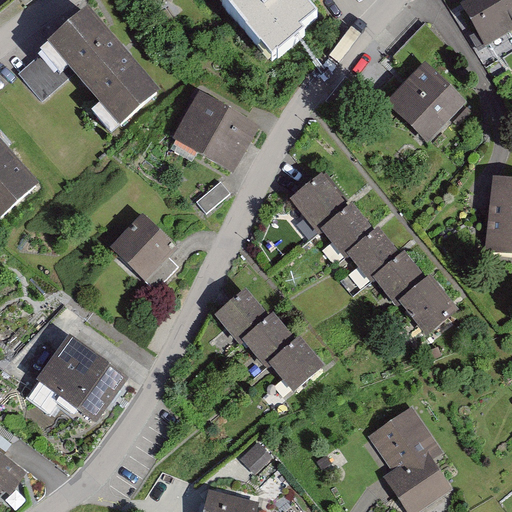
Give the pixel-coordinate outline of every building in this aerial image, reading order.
[(221,0),(216,4),(262,69),(332,20),(318,0),(221,0)] [(511,0),(474,0),(464,6),(487,45),(511,29),(511,0)] [(171,100),(102,12),(51,52),(73,81),(120,140),(171,100)] [(51,52),(45,56),(20,76),(48,105),(73,81),(51,52)] [(465,104),(427,66),(391,102),(429,140),(465,104)] [(355,112),(374,90),(349,68),(330,90),(355,112)] [(265,122),(208,94),(182,148),(239,176),(265,122)] [(53,186),(0,123),(0,230),(0,231),(53,186)] [(349,205),(321,171),(289,197),(319,235),(325,230),(348,259),(352,255),(371,278),(376,274),(397,301),(403,296),(430,330),(456,309),(431,278),(428,280),(405,251),(399,256),(378,230),(374,232),(351,203),(349,205)] [(511,181),(505,180),(494,256),(511,258),(511,181)] [(236,199),(223,188),(202,203),(211,216),(236,199)] [(186,249),(155,216),(119,251),(159,293),(184,269),(178,262),(186,249)] [(280,321),(259,293),(222,321),(243,349),(251,344),(273,374),(281,368),(302,397),(336,372),(315,342),(307,348),(284,318),(280,321)] [(136,383),(78,343),(35,406),(55,419),(70,397),(108,423),(136,383)] [(447,458),(419,412),(375,439),(400,480),(390,487),(404,511),(431,511),(458,496),(438,464),(447,458)] [(44,480),(0,442),(0,508),(11,496),(24,502),(44,480)] [(275,460),(261,445),(244,461),(258,476),(275,460)] [(263,511),(266,502),(213,491),(208,511),(263,511)]
